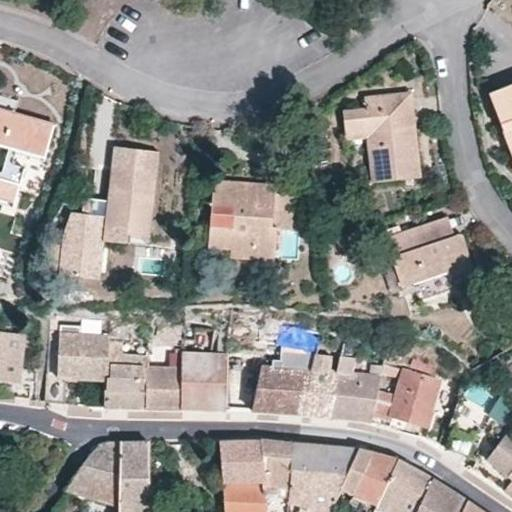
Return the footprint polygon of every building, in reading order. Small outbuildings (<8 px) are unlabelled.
[(511,85),(489,94),(511,151),(511,85)] [(418,178),(413,126),(406,127),(404,115),(411,114),(410,94),(363,99),(364,110),(343,112),(346,135),(366,133),(369,150),(373,183),(418,178)] [(26,168),(14,164),(18,151),(45,158),(53,127),(15,115),(18,100),(0,95),(0,198),(15,202),(20,189),(26,168)] [(406,127),(413,126),(411,114),(404,115),(406,127)] [(162,150),(109,142),(102,195),(81,192),(79,212),(71,211),(63,269),(101,274),(107,237),(126,239),(128,229),(150,233),(162,150)] [(274,187),(273,194),(260,192),(260,186),(213,181),(207,245),(230,247),(275,251),(278,228),(272,228),(274,211),(291,212),(294,180),(275,178),(274,187)] [(273,194),(274,187),(260,186),(260,192),(273,194)] [(291,212),(274,211),(272,228),(278,228),(289,229),(291,212)] [(448,218),(434,221),(440,238),(453,234),(448,218)] [(426,279),(423,270),(443,264),(446,273),(448,277),(473,268),(463,236),(459,234),(455,234),(453,234),(440,238),(434,221),(385,238),(401,286),(426,279)] [(230,247),(229,257),(274,261),(275,251),(230,247)] [(423,270),(426,279),(446,273),(443,264),(423,270)] [(65,404),(67,379),(104,382),(107,352),(107,336),(80,335),(81,327),(62,326),(61,334),(58,334),(55,377),(47,377),(44,377),(44,401),(65,404)] [(217,354),(183,352),(182,408),(225,409),(226,374),(226,350),(228,333),(220,332),(217,354)] [(0,334),(0,377),(9,379),(15,379),(14,396),(29,398),(30,382),(35,382),(36,371),(18,369),(20,336),(0,334)] [(152,344),(150,353),(145,408),(182,408),(183,352),(183,345),(152,344)] [(263,351),(260,366),(285,367),(288,353),(263,351)] [(150,353),(107,352),(104,382),(103,408),(145,408),(150,353)] [(288,353),(285,367),(260,366),(252,410),(301,413),(314,355),(288,353)] [(330,416),(338,372),(326,371),(329,356),(314,355),(301,413),(330,416)] [(341,357),(338,372),(330,416),(371,421),(373,414),(377,390),(382,366),(374,365),(371,374),(352,373),(354,358),(341,357)] [(405,370),(397,396),(377,390),(373,414),(392,419),(394,415),(424,425),(438,380),(405,370)] [(482,433),(492,406),(458,394),(443,432),(469,441),(473,430),(482,433)] [(390,427),(392,419),(373,414),(371,421),(390,427)] [(511,431),(489,462),(511,479),(511,431)] [(219,441),(222,475),(223,499),(224,511),(267,511),(265,495),(265,486),(261,451),(261,441),(219,441)] [(290,488),(290,483),(294,444),(277,442),(261,441),(261,451),(265,486),(267,486),(275,487),(290,488)] [(119,444),(119,453),(118,505),(118,511),(148,511),(149,481),(149,465),(149,443),(119,444)] [(93,451),(87,457),(78,471),(65,490),(87,497),(118,505),(119,453),(119,444),(105,444),(101,445),(93,451)] [(296,484),(302,484),(302,495),(320,497),(319,505),(333,506),(335,503),(341,489),(354,463),(359,450),(323,447),(294,444),(290,483),(296,484)] [(359,450),(354,463),(341,489),(353,495),(360,481),(366,468),(373,453),(359,450)] [(373,453),(366,468),(360,481),(353,495),(368,501),(371,502),(366,511),(374,511),(377,507),(382,496),(394,467),(397,460),(384,457),(373,453)] [(417,511),(432,479),(404,464),(397,460),(394,467),(382,496),(377,507),(387,511),(417,511)] [(432,479),(417,511),(463,511),(468,502),(448,490),(432,479)] [(319,505),(320,497),(302,495),(302,484),(296,484),(290,483),(290,488),(290,497),(290,503),(319,505)] [(265,486),(265,495),(281,497),(290,497),(290,488),(275,487),(267,486),(265,486)] [(118,511),(118,505),(87,497),(79,511),(118,511)] [(481,511),(468,502),(463,511),(481,511)]
